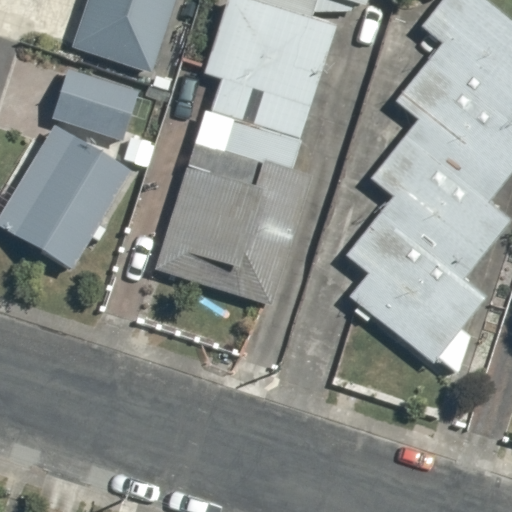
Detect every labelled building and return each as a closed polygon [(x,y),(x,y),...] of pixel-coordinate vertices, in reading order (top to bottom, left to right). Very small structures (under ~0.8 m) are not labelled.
[(83,0),(82,5),(68,48),(146,75),(171,0),(83,0)] [(259,164),(288,172),(289,172),(328,24),(235,0),(221,0),(202,75),(215,78),(196,148),(259,164)] [(361,0),(326,0),(358,10),(361,0)] [(402,137),(485,201),(511,166),(511,127),(508,125),(511,119),(511,23),(482,0),(440,0),(419,27),(439,42),(393,101),(416,119),(402,137)] [(53,99),(47,121),(120,144),(137,89),(63,66),(53,99)] [(125,175),(43,130),(0,208),(0,234),(71,274),(125,175)] [(506,218),(485,201),(402,137),(369,179),(391,196),(344,257),(365,274),(345,300),(449,381),(467,338),(455,328),(481,295),(459,278),(506,218)] [(308,178),(288,172),(259,164),(251,187),(188,167),(154,272),(264,308),(308,178)]
